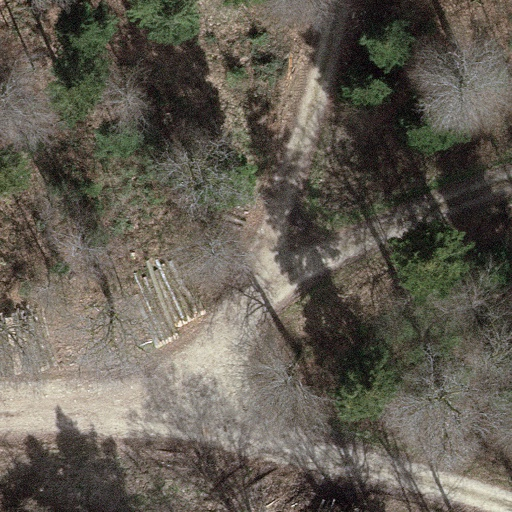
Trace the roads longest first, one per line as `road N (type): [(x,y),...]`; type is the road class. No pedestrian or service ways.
road 1 (track): [(511,504),(177,413),(0,416)]
road 2 (track): [(177,413),(257,293),(359,231),(511,180)]
road 3 (track): [(333,0),(319,85),(257,293)]
